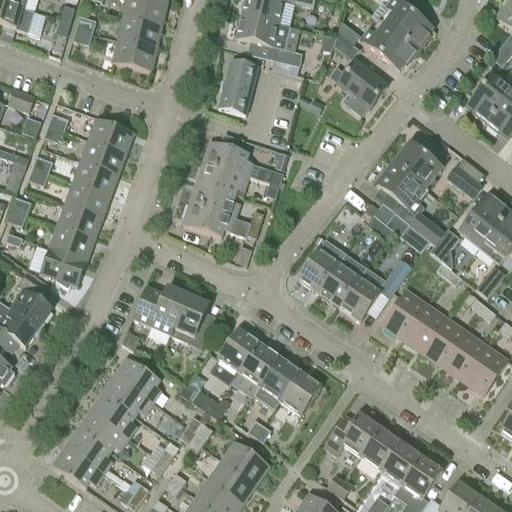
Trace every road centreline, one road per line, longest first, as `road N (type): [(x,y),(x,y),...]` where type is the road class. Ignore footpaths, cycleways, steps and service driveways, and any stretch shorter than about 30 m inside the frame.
road 1 (residential): [(0,480),(128,241)]
road 2 (residential): [(258,293),(406,105)]
road 3 (residential): [(511,485),(360,374)]
road 4 (residential): [(0,55),(167,112)]
road 5 (residential): [(360,374),(270,511)]
road 6 (residential): [(258,293),(128,241)]
road 7 (residential): [(128,241),(167,112)]
road 8 (residential): [(360,374),(258,293)]
road 9 (residential): [(508,184),(406,105)]
road 10 (residential): [(406,105),(456,39),(469,0)]
